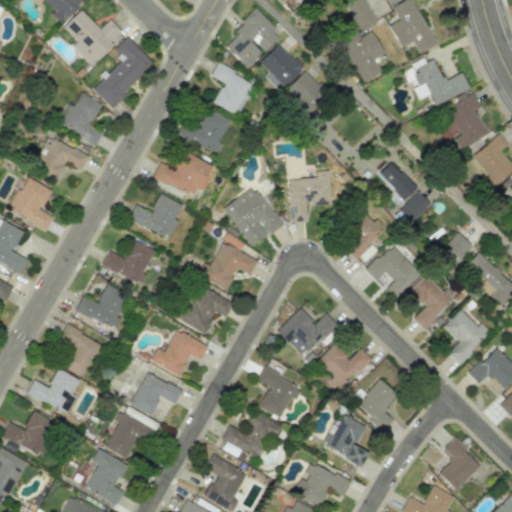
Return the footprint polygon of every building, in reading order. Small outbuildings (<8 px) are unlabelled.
[(41,0),(52,11),(49,14),(58,22),(79,0),(41,0)] [(340,0),(358,31),(375,22),(362,0),(340,0)] [(398,0),(390,5),(398,19),(387,25),(399,48),(411,41),(417,53),(434,43),(410,0),(398,0)] [(120,32),(107,19),(98,28),(77,9),(60,27),(80,46),(75,51),(89,65),(120,32)] [(244,67),(261,52),(279,35),(255,11),(221,43),(244,67)] [(369,30),(357,37),(351,26),(335,35),(360,82),(379,72),(372,59),(382,53),(369,30)] [(90,89),(109,107),(151,63),(124,36),(106,54),(115,63),(90,89)] [(276,42),(257,62),(281,86),(300,67),(276,42)] [(466,89),(459,72),(441,80),(431,57),(411,66),(414,73),(411,74),(416,86),(411,88),(416,99),(428,94),(432,103),(466,89)] [(210,103),(234,115),(251,82),(215,63),(208,76),(221,83),(210,103)] [(302,70),(281,92),(304,114),(325,92),(302,70)] [(99,103),(75,90),(56,124),(94,144),(101,131),(88,124),(99,103)] [(472,110),(478,106),(471,94),(437,115),(445,129),(452,125),(458,134),(452,138),(458,148),(485,132),(472,110)] [(227,119),(206,108),(196,127),(184,121),(177,134),(214,154),(220,143),(216,141),(227,119)] [(468,158),(493,185),(511,167),(511,165),(499,151),(506,144),(495,133),(468,158)] [(86,154),(49,138),(34,170),(56,180),(64,163),(79,169),(86,154)] [(150,176),(194,197),(210,164),(180,150),(172,168),(157,161),(150,176)] [(414,188),(388,160),(375,172),(401,200),(414,188)] [(328,204),(327,170),(313,170),(314,178),(286,179),(287,222),(304,221),(304,204),(328,204)] [(49,189),(22,177),(7,212),(45,229),(51,216),(39,211),(49,189)] [(249,246),(265,234),(266,235),(280,225),(251,185),(220,207),(249,246)] [(427,203),(415,191),(397,210),(409,222),(427,203)] [(179,204),(157,193),(148,212),(132,204),(125,218),(167,238),(176,220),(172,218),(179,204)] [(383,226),(374,218),(370,221),(361,212),(335,239),(354,257),(383,226)] [(26,259),(10,251),(21,231),(0,220),(0,263),(19,273),(26,259)] [(469,247),(457,233),(444,244),(456,258),(469,247)] [(224,289),(234,268),(247,275),(255,260),(237,251),(241,242),(224,234),(207,266),(201,263),(195,274),(224,289)] [(152,250),(133,240),(123,259),(106,250),(99,264),(139,285),(144,275),(140,273),(152,250)] [(363,269),(373,280),(382,272),(390,280),(384,287),(394,297),(418,274),(389,244),(363,269)] [(488,296),(497,306),(511,291),(511,287),(476,251),(464,262),(493,291),(488,296)] [(406,291),(421,307),(410,318),(420,328),(450,300),(424,273),(406,291)] [(73,309),(113,329),(118,319),(114,317),(125,295),(103,284),(94,303),(80,296),(73,309)] [(171,318),(202,333),(212,311),(223,317),(230,301),(198,286),(190,302),(181,298),(171,318)] [(300,357),(334,324),(323,313),(312,323),(297,307),(274,330),(300,357)] [(455,363),(487,332),(478,322),(474,326),(457,309),(440,326),(455,341),(444,352),(455,363)] [(98,342),(64,325),(56,340),(68,346),(59,365),(82,376),(98,342)] [(205,346),(174,329),(162,351),(154,347),(147,360),(176,376),(188,354),(197,360),(205,346)] [(312,362),(337,388),(368,358),(358,348),(347,359),(332,343),(312,362)] [(465,373),(475,383),(485,374),(499,389),(511,376),(511,366),(492,346),(465,373)] [(277,417),(289,396),(294,399),(300,387),(262,367),(255,380),(267,386),(256,406),(277,417)] [(31,380),(24,394),(66,413),(74,395),(70,393),(77,379),(55,368),(46,387),(31,380)] [(149,415),(157,396),(173,403),(179,389),(143,372),(127,405),(149,415)] [(353,405),(381,430),(390,420),(380,411),(394,395),(376,379),(353,405)] [(511,391),(498,406),(508,416),(511,411),(511,391)] [(0,436),(38,454),(53,422),(30,411),(21,429),(7,422),(0,436)] [(125,458),(134,438),(145,443),(153,426),(149,423),(148,426),(118,412),(102,448),(125,458)] [(280,424),(249,412),(242,431),(225,425),(219,441),(256,456),(264,437),(273,441),(280,424)] [(359,464),(365,452),(353,446),(362,425),(340,415),(331,435),(325,432),(319,446),(359,464)] [(452,490),(478,466),(452,438),(441,448),(450,458),(436,472),(452,490)] [(124,463),(95,449),(89,462),(94,464),(83,489),(114,504),(120,490),(113,487),(124,463)] [(201,496),(230,511),(235,501),(230,498),(244,472),(210,454),(202,468),(213,474),(201,496)] [(317,507),(327,488),(341,496),(348,482),(307,461),(291,494),(317,507)] [(451,496),(430,485),(420,503),(407,497),(400,510),(404,511),(447,511),(448,511),(444,509),(451,496)] [(511,511),(511,492),(510,491),(489,511),(511,511)] [(101,511),(68,494),(59,511),(101,511)] [(207,511),(182,500),(176,511),(207,511)] [(313,511),(314,511),(293,500),(289,509),(285,507),(282,511),(313,511)]
